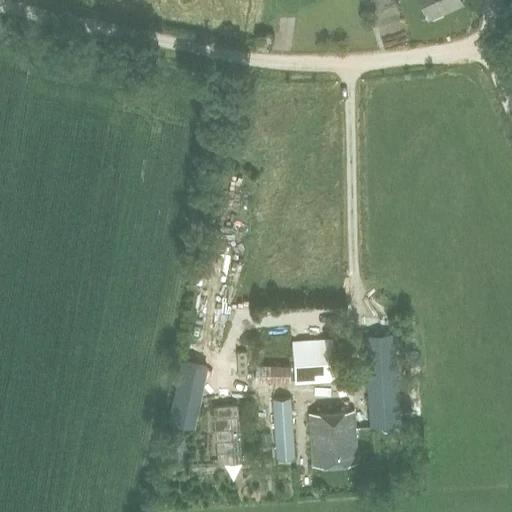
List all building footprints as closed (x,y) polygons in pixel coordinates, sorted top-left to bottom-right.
[(419,0),(427,17),(461,3),(459,0),(419,0)] [(218,199),(196,278),(209,282),(208,287),(216,290),(240,205),(218,199)] [(364,337),(369,426),(398,425),(393,335),(364,337)] [(294,381),(334,379),(332,339),(292,341),(294,381)] [(173,360),(174,385),(190,384),(189,359),(173,360)] [(289,364),(254,363),(254,379),(288,379),(289,364)] [(274,430),(276,458),(294,457),(290,398),(272,399),(274,430)] [(308,413),(312,465),(357,462),(353,410),(308,413)] [(170,450),(170,460),(184,460),(184,450),(170,450)]
